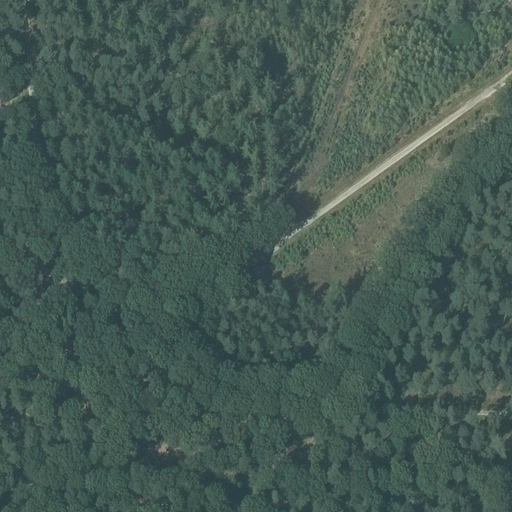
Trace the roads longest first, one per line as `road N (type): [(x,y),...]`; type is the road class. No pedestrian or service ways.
road 1 (track): [(48,511),(182,503),(511,502)]
road 2 (track): [(511,73),(146,330)]
road 3 (track): [(26,0),(29,89),(50,200),(146,330)]
road 4 (track): [(511,117),(336,409)]
road 5 (track): [(379,0),(293,230)]
road 6 (track): [(146,330),(216,398),(336,409)]
road 7 (track): [(0,482),(26,439),(104,355),(146,330)]
road 8 (track): [(336,409),(511,414)]
